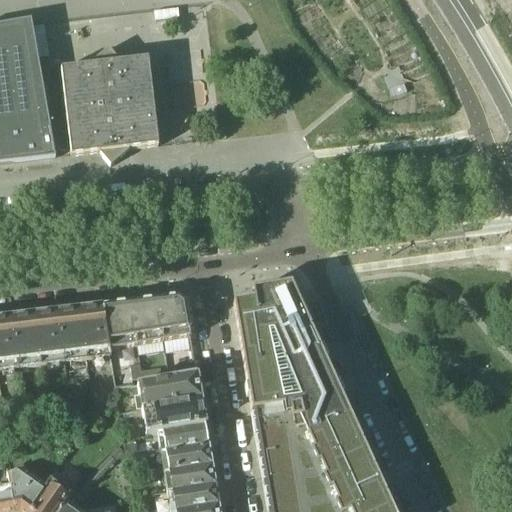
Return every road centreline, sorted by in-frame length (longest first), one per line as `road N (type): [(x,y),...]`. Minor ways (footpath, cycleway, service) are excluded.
road 1 (residential): [(284,183),(0,215)]
road 2 (residential): [(423,511),(312,255)]
road 3 (residential): [(208,272),(248,511)]
road 4 (residential): [(511,152),(284,183)]
road 5 (residential): [(0,293),(208,272)]
road 6 (residential): [(312,255),(511,230)]
road 7 (secondary): [(451,0),(511,104)]
